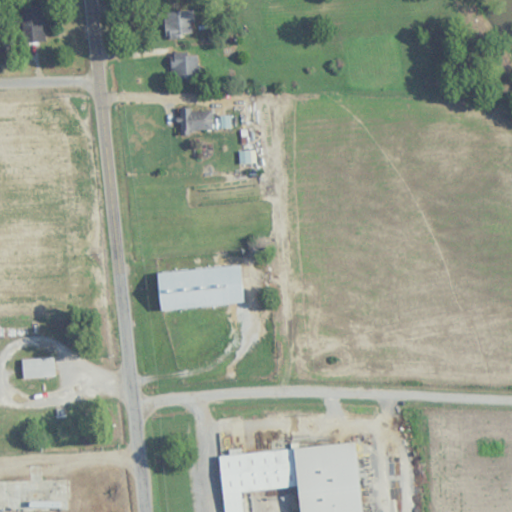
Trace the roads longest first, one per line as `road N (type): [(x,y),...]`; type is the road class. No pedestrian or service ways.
road 1 (secondary): [(143,511),(90,0)]
road 2 (residential): [(511,403),(332,394),(134,404)]
road 3 (residential): [(138,457),(0,461)]
